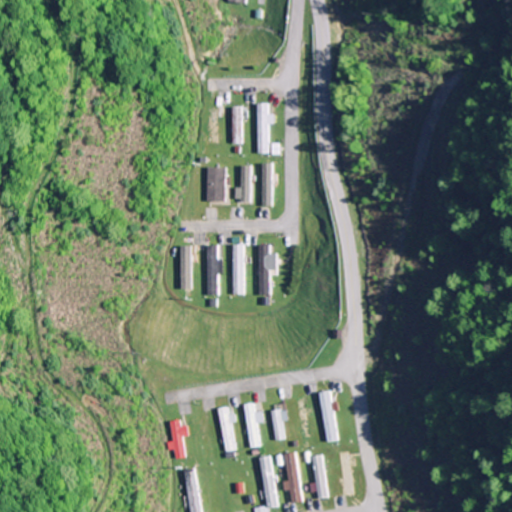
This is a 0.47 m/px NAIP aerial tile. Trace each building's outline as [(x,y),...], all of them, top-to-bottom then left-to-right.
[(259,102),(260,153),(270,153),(270,102),(259,102)] [(208,105),(219,105),(219,143),(208,143),(208,105)] [(234,107),(243,107),(243,143),(234,143),(234,107)] [(243,157),(254,158),(252,207),(241,207),(243,157)] [(210,167),(228,167),(228,200),(209,200),(210,167)] [(235,244),(245,244),(245,293),(234,293),(235,244)] [(262,244),(272,244),(271,293),(261,293),(262,244)] [(184,245),(193,245),(192,290),(183,290),(184,245)] [(209,245),(219,245),(219,258),(224,257),(225,273),(220,273),(220,293),(210,293),(209,245)] [(321,393),(328,441),(340,439),(335,411),(340,410),(339,401),(334,402),(332,391),(321,393)] [(296,396),(302,440),(312,438),(309,418),(319,416),(317,404),(307,406),(305,396),(296,396)] [(246,404),(253,447),(262,446),(258,422),(266,421),(264,411),(257,412),(255,402),(246,404)] [(220,408),(228,450),(238,449),(233,422),(238,421),(237,413),(231,414),(230,406),(220,408)] [(272,410),(277,441),(287,439),(284,421),(290,420),(288,410),(282,411),(282,408),(272,410)] [(197,419),(202,453),(212,451),(206,417),(197,419)] [(172,426),(177,457),(185,455),(183,437),(189,436),(188,428),(182,429),(181,425),(172,426)] [(339,451),(349,450),(350,458),(356,458),(357,466),(351,467),(354,494),(345,495),(339,451)] [(288,453),(299,452),(305,502),(294,503),(288,453)] [(315,456),(323,454),(329,497),(321,499),(315,456)] [(262,457),(273,456),(279,506),(268,508),(262,457)] [(239,468),(249,467),(254,509),(244,510),(239,468)] [(191,511),(185,469),(196,468),(203,511),(191,511)]
